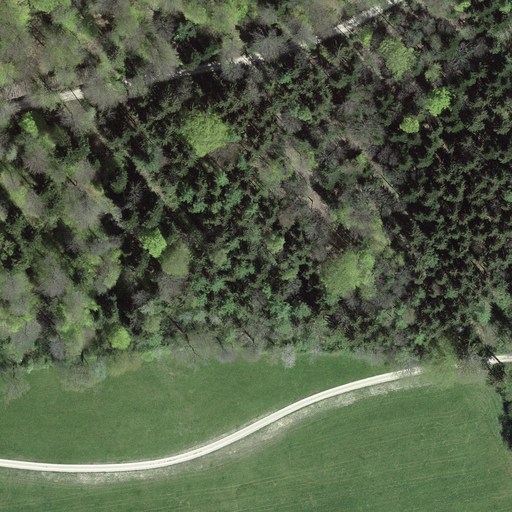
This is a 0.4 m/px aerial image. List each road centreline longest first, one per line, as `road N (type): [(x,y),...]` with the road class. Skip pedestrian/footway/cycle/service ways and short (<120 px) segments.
road 1 (track): [(0,461),(77,468),(170,462),(337,390),(511,358)]
road 2 (track): [(0,110),(278,51),(393,0)]
